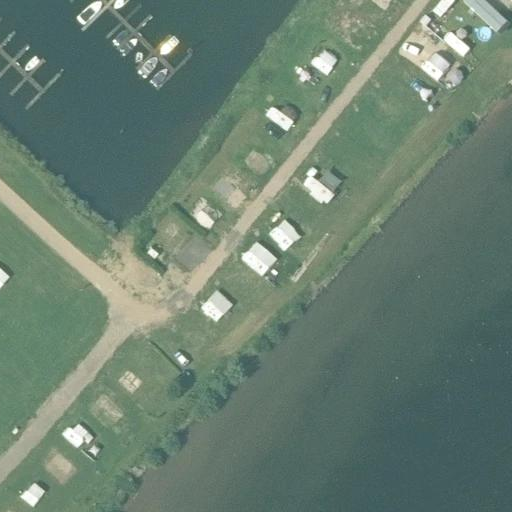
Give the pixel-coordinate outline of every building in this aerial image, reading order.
[(486,0),(463,0),(497,32),(508,21),(486,0)] [(360,14),(345,30),(362,45),(376,30),(360,14)] [(464,58),(471,51),(451,32),(444,40),(464,58)] [(422,47),(412,59),(438,83),(449,72),(422,47)] [(340,52),(328,65),(342,77),(354,64),(340,52)] [(418,104),(426,94),(386,61),(376,74),(390,85),(371,108),(409,139),(430,114),(418,104)] [(301,131),(309,119),(276,95),(268,106),(301,131)] [(282,149),(293,137),(280,124),(268,137),(282,149)] [(350,178),(360,169),(335,143),(326,152),(350,178)] [(249,194),(257,182),(225,161),(217,173),(249,194)] [(288,200),(322,224),(330,213),(306,196),(321,174),(311,167),(288,200)] [(294,262),(305,248),(268,221),(257,236),(294,262)] [(195,237),(166,275),(180,285),(208,247),(195,237)] [(273,284),(284,270),(241,239),(230,253),(273,284)] [(226,293),(250,310),(266,288),(232,262),(226,271),(223,269),(199,300),(213,310),(226,293)] [(210,337),(221,327),(196,301),(186,311),(210,337)] [(179,370),(190,359),(157,328),(147,340),(179,370)] [(158,389),(125,360),(113,374),(145,403),(158,389)] [(115,430),(125,419),(98,394),(88,406),(115,430)] [(68,421),(59,430),(92,461),(101,452),(68,421)] [(64,454),(69,442),(50,433),(44,445),(64,454)] [(65,487),(74,478),(48,454),(39,464),(65,487)] [(7,486),(37,511),(43,511),(49,506),(15,476),(7,486)]
